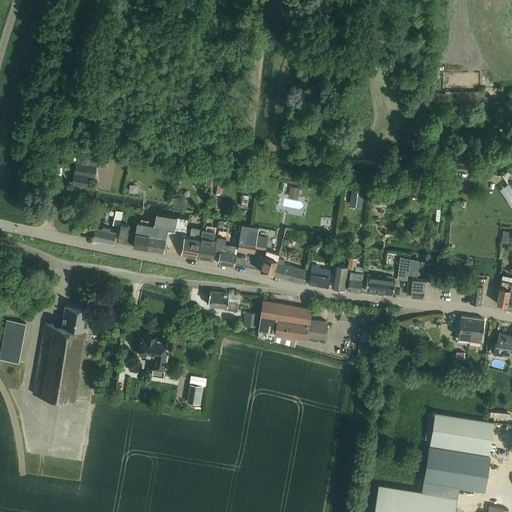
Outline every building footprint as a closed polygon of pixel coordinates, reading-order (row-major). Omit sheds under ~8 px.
[(95,176),(96,166),(76,163),(75,173),(73,184),(87,186),(89,175),(95,176)] [(511,188),(511,170),(511,169),(503,175),(509,184),(511,188)] [(214,176),(214,173),(203,171),(201,178),(207,179),(206,185),(212,186),(214,177),(214,176)] [(212,186),(211,192),(220,194),(223,178),(224,173),(214,171),(214,173),(214,176),(214,177),(212,186)] [(471,179),(470,187),(478,188),(480,180),(471,179)] [(298,198),(300,186),(290,184),(288,196),(298,198)] [(352,190),(351,199),(363,201),(365,192),(352,190)] [(373,203),(387,205),(388,196),(375,193),(373,203)] [(186,201),(173,198),(172,204),(185,206),(186,201)] [(121,227),(121,224),(124,211),(116,210),(113,225),(121,227)] [(154,225),(150,250),(165,253),(169,228),(185,231),(187,218),(157,212),(154,225)] [(220,227),(229,228),(230,222),(221,220),(220,227)] [(150,250),(154,225),(138,222),(133,246),(150,250)] [(124,241),(128,225),(122,224),(119,240),(124,241)] [(265,249),(265,246),(267,237),(257,235),(259,227),(250,226),(242,224),(237,250),(254,253),(255,247),(265,249)] [(111,230),(111,227),(103,226),(103,228),(96,227),(93,239),(114,243),(116,231),(111,230)] [(198,258),(203,229),(193,227),(191,235),(193,236),(193,238),(185,236),(182,255),(198,258)] [(203,229),(198,258),(213,261),(215,249),(213,248),(216,232),(203,229)] [(508,243),(510,231),(504,230),(502,242),(508,243)] [(435,233),(427,232),(425,247),(433,248),(435,233)] [(234,265),(237,253),(230,252),(231,248),(225,247),(226,239),(217,237),(217,242),(217,250),(221,251),(219,263),(234,265)] [(276,257),(277,253),(267,250),(265,256),(260,255),(257,266),(261,267),(260,271),(272,275),(276,260),(276,257)] [(288,278),(292,265),(278,261),(280,254),(277,253),(276,257),(276,260),(272,275),(288,279),(288,278)] [(361,279),(363,267),(356,266),(357,258),(350,257),(348,271),(351,271),(348,290),(360,292),(362,279),(361,279)] [(409,275),(411,258),(401,257),(400,261),(398,278),(407,280),(408,275),(409,275)] [(411,258),(409,275),(418,276),(420,259),(411,258)] [(329,287),(332,270),(320,268),(320,265),(312,264),(311,273),(307,272),(306,279),(310,280),(309,284),(329,287)] [(345,290),(348,266),(335,264),(332,288),(345,290)] [(288,278),(288,279),(297,281),(302,282),(306,269),(292,265),(288,278)] [(368,273),(366,292),(393,296),(395,277),(373,274),(368,273)] [(500,286),(497,303),(506,305),(511,281),(511,280),(511,276),(503,274),(502,279),(500,286)] [(423,297),(425,279),(412,278),(410,296),(423,297)] [(481,305),(483,286),(473,285),(471,304),(481,305)] [(240,303),(241,294),(211,291),(210,305),(227,307),(227,310),(238,311),(239,303),(240,303)] [(324,334),(326,321),(310,319),(312,306),(263,299),(258,335),(257,336),(295,346),(298,337),(307,338),(308,332),(324,334)] [(75,401),(90,310),(66,306),(62,326),(45,324),(33,394),(75,401)] [(257,327),(259,313),(246,311),(244,325),(257,327)] [(458,322),(456,339),(458,339),(457,343),(469,344),(470,337),(473,317),(461,315),(460,323),(458,322)] [(470,337),(469,344),(481,346),(481,342),(484,343),(487,319),(485,319),(474,317),(473,317),(470,337)] [(0,355),(0,358),(17,362),(24,322),(7,319),(0,355)] [(383,345),(385,336),(386,333),(362,328),(360,340),(367,341),(368,341),(376,343),(383,345)] [(494,350),(494,352),(511,355),(511,334),(498,332),(494,350)] [(141,338),(139,350),(140,350),(139,355),(150,356),(150,359),(154,360),(153,367),(152,374),(164,376),(165,369),(166,369),(169,352),(165,351),(167,343),(167,338),(157,337),(158,335),(145,333),(145,335),(142,334),(142,338),(141,338)] [(179,335),(178,344),(185,345),(187,337),(179,335)] [(360,340),(355,365),(364,366),(368,341),(367,341),(360,340)] [(201,404),(204,386),(191,384),(188,402),(201,404)] [(483,490),(487,469),(495,422),(436,413),(423,480),(483,490)] [(455,511),(457,497),(379,484),(374,511),(455,511)]
